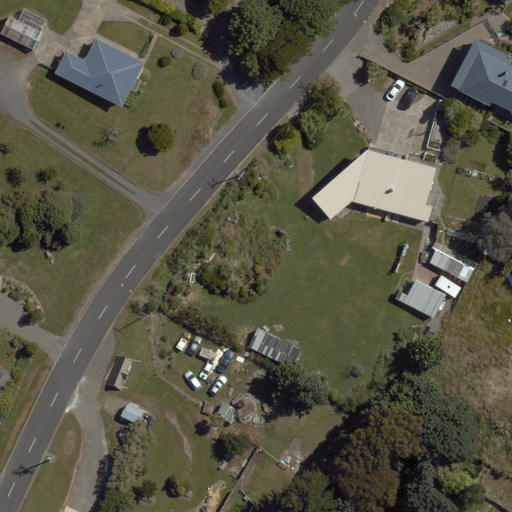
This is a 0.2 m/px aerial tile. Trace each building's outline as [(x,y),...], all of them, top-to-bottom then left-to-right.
[(154,96),(90,55),(57,105),(120,147),(154,96)] [(511,97),(468,75),(448,116),(511,148),(511,97)] [(421,142),(369,133),(360,174),(297,229),(325,254),(341,241),(434,262),(448,200),(410,177),(421,142)] [(447,299),(412,281),(398,308),(433,326),(447,299)] [(300,357),(256,334),(247,351),(291,375),(300,357)]
